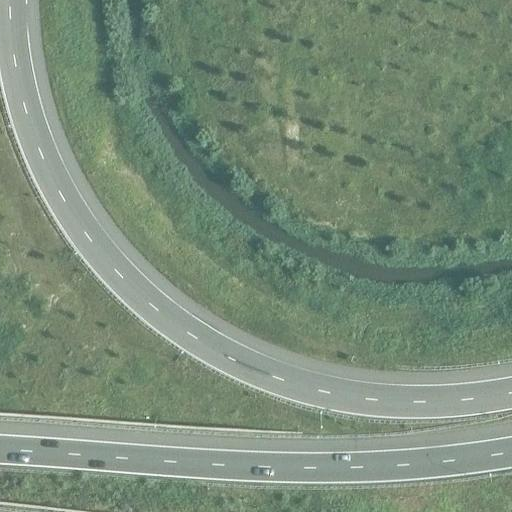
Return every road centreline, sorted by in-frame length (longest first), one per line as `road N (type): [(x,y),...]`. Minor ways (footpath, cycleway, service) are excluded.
road 1 (motorway): [(511,393),(425,403),(327,394),(241,365),(157,313),(91,242),(43,160),(16,69),(12,0)]
road 2 (motorway): [(511,452),(310,470),(0,453)]
